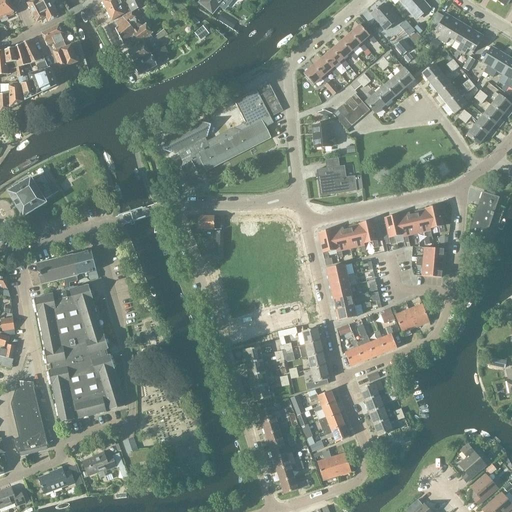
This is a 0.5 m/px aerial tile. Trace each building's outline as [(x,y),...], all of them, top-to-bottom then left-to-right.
[(33,0),(27,4),(36,22),(45,18),(48,22),(57,17),(47,0),(37,0),(36,0),(33,0)] [(103,0),(102,1),(107,11),(124,3),(124,5),(127,4),(124,0),(103,0)] [(124,0),(127,4),(131,12),(153,0),(124,0)] [(232,0),(231,0),(200,0),(198,3),(212,14),(219,6),(223,10),(232,0)] [(398,0),(416,20),(430,8),(422,0),(398,0)] [(112,21),(124,13),(126,16),(131,13),(131,12),(127,4),(124,5),(124,3),(107,11),(112,21)] [(0,20),(1,21),(1,23),(8,20),(7,18),(14,15),(13,14),(14,12),(13,9),(11,8),(9,4),(0,7),(0,20)] [(371,15),(385,31),(397,20),(383,4),(371,15)] [(115,29),(119,38),(140,23),(131,13),(126,16),(122,18),(115,22),(118,27),(115,29)] [(441,34),(438,40),(441,42),(455,20),(445,14),(435,30),(441,34)] [(449,38),(454,42),(464,25),(455,20),(441,42),(445,44),(449,38)] [(142,41),(145,44),(152,38),(150,35),(152,33),(145,24),(143,27),(140,23),(119,38),(123,44),(126,41),(132,48),(135,46),(142,41)] [(62,34),(63,34),(59,25),(41,34),(46,45),(53,42),(54,45),(52,46),(55,51),(66,47),(64,44),(66,43),(62,34)] [(360,25),(350,34),(365,51),(367,49),(361,43),(367,38),(373,44),(376,41),(371,35),(369,36),(360,25)] [(456,51),(460,53),(473,31),(464,25),(454,42),(460,45),(456,51)] [(203,27),(194,34),(200,41),(209,34),(203,27)] [(163,30),(153,38),(154,40),(156,42),(167,35),(163,30)] [(483,37),(473,31),(460,53),(464,55),(467,49),(473,53),(483,37)] [(350,34),(341,42),(359,62),(360,61),(357,57),(352,51),(358,46),(363,52),(365,51),(350,34)] [(127,52),(133,63),(155,52),(150,43),(149,41),(153,38),(152,38),(145,44),(145,45),(137,49),(136,48),(127,52)] [(30,40),(21,45),(29,64),(41,60),(30,40)] [(402,40),(394,47),(402,56),(410,49),(402,40)] [(341,42),(332,50),(346,67),(348,65),(343,59),(349,54),(354,60),(354,61),(357,64),(359,62),(341,42)] [(14,49),(12,49),(16,62),(18,68),(16,68),(18,79),(24,78),(21,67),(29,64),(21,45),(14,49)] [(70,46),(55,51),(53,52),(59,69),(77,62),(70,46)] [(488,75),(501,53),(490,47),(481,63),(487,67),(483,72),(488,75)] [(12,49),(5,51),(6,64),(16,62),(12,49)] [(332,50),(322,58),(337,75),(339,73),(334,67),(339,62),(345,68),(346,67),(332,50)] [(155,52),(133,63),(139,75),(156,66),(154,60),(161,57),(158,52),(158,51),(155,52),(155,51),(155,52)] [(496,72),(502,75),(511,59),(501,53),(488,75),(492,78),(496,72)] [(468,72),(475,61),(469,57),(462,68),(468,72)] [(330,70),(335,76),(337,75),(322,58),(313,66),(337,93),(338,92),(324,76),(330,70)] [(379,61),(386,68),(389,65),(383,58),(379,61)] [(504,85),(508,88),(511,81),(511,59),(502,75),(508,79),(504,85)] [(422,74),(430,84),(448,70),(456,64),(453,60),(439,71),(434,64),(422,74)] [(376,64),(382,72),(386,68),(379,61),(376,64)] [(45,62),(37,65),(39,70),(47,67),(45,62)] [(430,84),(438,94),(450,84),(442,75),(448,70),(451,73),(459,68),(456,64),(448,70),(430,84)] [(396,68),(400,72),(394,77),(404,89),(414,81),(404,69),(403,69),(400,65),(396,68)] [(321,79),(326,84),(324,86),(332,96),(337,93),(313,66),(303,74),(313,85),(321,79)] [(38,72),(28,75),(35,95),(55,86),(48,69),(38,72)] [(388,78),(390,80),(384,86),(395,98),(404,89),(394,77),(394,78),(391,74),(388,78)] [(27,77),(24,78),(18,79),(19,85),(21,84),(24,101),(35,95),(28,75),(27,76),(27,77)] [(364,75),(360,78),(367,85),(370,82),(364,75)] [(363,88),(367,85),(360,78),(350,86),(354,91),(361,86),(363,88)] [(469,80),(461,86),(464,89),(471,84),(469,80)] [(485,81),(480,87),(485,91),(490,85),(485,81)] [(9,94),(9,108),(22,102),(21,86),(17,86),(17,83),(9,83),(9,85),(0,85),(0,95),(8,94),(9,94)] [(258,89),(260,94),(271,89),(268,83),(258,89)] [(446,104),(458,94),(450,84),(438,94),(446,104)] [(464,89),(467,93),(475,88),(471,84),(464,89)] [(384,86),(374,94),(385,106),(395,98),(384,86)] [(260,94),(263,100),(274,94),(271,89),(260,94)] [(178,132),(167,138),(163,150),(174,154),(177,152),(183,163),(188,164),(181,168),(187,179),(195,175),(196,176),(197,176),(196,174),(205,169),(206,171),(270,138),(267,132),(264,128),(273,123),(256,90),(234,102),(245,123),(233,129),(233,128),(225,132),(207,142),(205,138),(206,137),(208,132),(210,126),(199,122),(178,132)] [(374,94),(371,90),(367,93),(371,97),(365,103),(375,115),(385,106),(374,94)] [(480,91),(477,94),(484,100),(487,97),(480,91)] [(499,95),(498,96),(495,93),(491,97),(495,99),(490,105),(503,115),(511,105),(499,95)] [(0,113),(9,109),(8,94),(0,95),(0,94),(0,113)] [(263,100),(266,105),(277,100),(274,94),(263,100)] [(355,94),(350,98),(357,106),(362,102),(355,94)] [(466,104),(458,94),(446,104),(454,114),(466,104)] [(481,104),(484,100),(477,94),(474,98),(481,104)] [(350,98),(346,102),(353,110),(357,106),(350,98)] [(280,105),(277,100),(266,105),(269,111),(280,105)] [(346,102),(342,106),(349,114),(353,110),(346,102)] [(369,111),(362,102),(357,106),(365,114),(369,111)] [(280,105),(269,111),(272,116),(283,111),(280,105)] [(490,105),(482,115),(495,125),(503,115),(490,105)] [(337,110),(344,118),(349,114),(342,106),(337,110)] [(360,118),(365,114),(357,106),(353,110),(360,118)] [(332,114),(346,130),(351,126),(337,110),(332,114)] [(356,122),(360,118),(353,110),(349,114),(356,122)] [(464,111),(461,114),(468,120),(471,117),(464,111)] [(180,114),(165,123),(167,127),(183,119),(180,114)] [(356,122),(349,114),(344,118),(351,126),(356,122)] [(461,114),(458,118),(465,124),(468,120),(461,114)] [(482,115),(474,125),(487,135),(495,125),(482,115)] [(337,145),(336,137),(330,138),(329,124),(313,126),(314,137),(313,137),(314,148),(331,147),(331,146),(337,145)] [(466,135),(479,145),(487,135),(474,125),(466,135)] [(153,140),(149,131),(143,134),(148,143),(153,140)] [(344,166),(339,167),(338,159),(325,161),(326,169),(316,170),(320,197),(357,191),(356,190),(362,189),(360,176),(355,177),(354,176),(346,177),(344,166)] [(7,193),(13,203),(10,205),(12,209),(16,207),(22,218),(45,204),(44,201),(58,192),(53,184),(49,186),(43,175),(32,182),(30,179),(7,193)] [(468,232),(485,238),(499,198),(482,192),(468,232)] [(429,210),(423,211),(427,230),(429,229),(437,228),(438,234),(443,233),(440,219),(446,218),(444,207),(437,208),(437,207),(428,208),(429,210)] [(416,214),(411,215),(416,235),(425,232),(427,238),(431,237),(429,229),(427,230),(423,211),(415,213),(416,214)] [(406,215),(399,217),(403,235),(402,235),(404,243),(408,243),(407,237),(416,235),(411,215),(407,216),(406,215)] [(198,230),(213,230),(221,230),(221,217),(198,217),(198,230)] [(393,218),(393,217),(384,219),(390,245),(395,244),(393,238),(402,235),(403,235),(399,217),(393,218)] [(231,248),(231,241),(240,241),(240,220),(227,220),(227,247),(231,248)] [(240,220),(240,241),(249,241),(249,247),(253,247),(253,220),(240,220)] [(257,248),(257,241),(266,241),(266,220),(253,220),(253,247),(257,248)] [(266,220),(266,241),(275,241),(275,248),(280,248),(280,220),(266,220)] [(372,221),(359,224),(363,244),(372,242),(374,249),(378,248),(372,221)] [(359,224),(345,227),(350,249),(359,247),(361,253),(365,252),(363,244),(359,224)] [(59,240),(70,237),(66,226),(56,229),(59,240)] [(345,227),(331,230),(336,251),(338,259),(342,257),(341,251),(350,249),(345,227)] [(34,246),(48,243),(46,232),(37,234),(36,228),(24,230),(26,241),(32,240),(34,246)] [(336,251),(331,230),(318,234),(324,260),(329,259),(327,252),(336,251)] [(417,258),(416,262),(444,264),(444,256),(443,256),(443,250),(424,249),(423,258),(417,258)] [(223,250),(216,250),(210,252),(213,261),(223,258),(223,250)] [(91,252),(91,251),(72,256),(35,265),(41,285),(64,279),(64,291),(65,291),(67,298),(71,297),(69,290),(70,290),(69,283),(77,281),(77,276),(96,271),(96,270),(94,271),(89,252),(91,252)] [(277,270),(294,266),(292,255),(275,259),(277,270)] [(226,261),(210,266),(213,277),(230,272),(236,270),(234,266),(228,267),(226,261)] [(444,264),(416,262),(416,266),(423,267),(422,277),(441,278),(441,273),(443,273),(444,264)] [(326,270),(328,280),(347,276),(344,265),(326,270)] [(294,266),(277,270),(279,280),(297,277),(294,266)] [(26,275),(28,282),(37,279),(35,272),(26,275)] [(230,272),(213,277),(216,288),(233,282),(239,280),(237,276),(232,278),(230,272)] [(328,280),(330,290),(349,286),(347,276),(328,280)] [(282,291),(299,287),(297,277),(279,280),(282,291)] [(233,282),(216,288),(220,298),(236,293),(242,291),(241,286),(235,288),(233,282)] [(377,291),(375,283),(372,283),(372,284),(368,285),(370,292),(377,291)] [(44,297),(33,299),(36,314),(38,314),(45,350),(43,351),(46,365),(50,365),(51,371),(48,371),(50,386),(52,386),(59,423),(74,420),(72,413),(76,412),(78,419),(106,412),(104,405),(108,404),(110,411),(124,407),(113,370),(114,370),(110,355),(106,357),(104,351),(108,350),(104,335),(102,336),(91,300),(93,300),(88,285),(77,289),(77,288),(70,290),(69,290),(71,297),(67,298),(65,291),(64,291),(56,294),(58,301),(54,302),(52,295),(44,296),(44,297)] [(330,290),(333,301),(351,297),(349,286),(330,290)] [(299,287),(282,291),(284,302),(301,298),(299,287)] [(236,293),(220,298),(223,308),(240,303),(245,301),(244,296),(238,298),(236,293)] [(333,301),(335,311),(354,307),(351,297),(333,301)] [(417,297),(405,301),(407,306),(419,302),(417,297)] [(240,303),(223,308),(226,319),(249,311),(247,307),(242,308),(240,303)] [(414,308),(409,310),(416,328),(429,323),(422,305),(414,308)] [(354,307),(335,311),(337,322),(356,317),(354,307)] [(381,324),(394,318),(389,307),(376,313),(381,324)] [(416,328),(409,310),(395,316),(397,319),(402,333),(416,328)] [(3,334),(10,336),(15,335),(13,324),(12,320),(12,318),(0,319),(0,322),(2,332),(3,332),(3,334)] [(336,328),(339,336),(363,327),(360,319),(336,328)] [(389,336),(381,339),(380,339),(385,353),(397,348),(391,335),(393,334),(390,327),(386,328),(389,336)] [(302,332),(305,345),(320,341),(317,329),(302,332)] [(377,340),(370,343),(368,344),(373,358),(385,353),(380,339),(381,339),(378,331),(374,333),(377,340)] [(10,337),(0,334),(0,346),(4,347),(6,343),(8,343),(10,337)] [(357,344),(358,348),(357,349),(362,362),(373,358),(368,344),(370,343),(367,336),(363,338),(364,340),(357,344)] [(350,367),(362,362),(357,349),(358,348),(355,340),(351,342),(354,349),(345,353),(350,367)] [(302,359),(308,357),(323,354),(320,341),(305,345),(299,346),(302,359)] [(6,350),(5,357),(5,358),(12,359),(15,347),(7,345),(6,350)] [(244,351),(246,364),(262,360),(259,347),(244,351)] [(308,357),(310,370),(326,366),(323,354),(308,357)] [(246,364),(249,376),(265,373),(262,360),(246,364)] [(329,379),(326,366),(310,370),(313,383),(329,379)] [(249,376),(252,388),(267,385),(265,373),(249,376)] [(359,389),(364,401),(379,395),(374,383),(359,389)] [(270,398),(267,385),(252,388),(255,401),(270,398)] [(34,388),(18,387),(17,388),(16,388),(10,405),(19,439),(12,440),(13,446),(16,453),(18,453),(18,454),(19,454),(20,455),(47,449),(47,447),(48,447),(48,445),(49,445),(35,389),(34,389),(34,388)] [(318,399),(321,406),(322,408),(335,402),(331,391),(317,396),(317,395),(309,398),(311,402),(318,399)] [(364,401),(368,413),(383,407),(379,395),(364,401)] [(323,410),(326,417),(326,419),(340,414),(335,402),(322,408),(321,406),(314,409),(315,413),(323,410)] [(292,407),(296,417),(301,414),(297,404),(292,407)] [(258,411),(262,423),(276,419),(280,418),(280,417),(287,415),(285,409),(279,412),(274,414),(272,407),(258,411)] [(368,413),(373,425),(388,419),(383,407),(368,413)] [(297,417),(301,428),(307,425),(303,414),(297,417)] [(327,422),(330,429),(331,431),(345,425),(340,414),(326,419),(326,417),(318,420),(320,425),(327,422)] [(289,422),(287,415),(280,417),(280,418),(283,424),(289,422)] [(262,423),(265,435),(279,431),(276,419),(262,423)] [(373,425),(378,437),(392,431),(388,419),(373,425)] [(84,420),(76,421),(76,430),(85,429),(84,420)] [(349,437),(345,425),(331,431),(330,429),(323,432),(324,436),(332,433),(336,443),(349,437)] [(265,435),(269,447),(283,442),(279,431),(265,435)] [(133,439),(124,442),(128,453),(132,452),(137,450),(133,439)] [(294,439),(288,441),(290,447),(296,445),(294,439)] [(312,452),(323,448),(321,441),(309,446),(312,452)] [(283,442),(269,447),(273,459),(287,454),(283,442)] [(466,483),(485,466),(468,445),(461,451),(467,458),(458,466),(466,474),(461,478),(466,483)] [(324,460),(318,462),(323,480),(337,476),(331,458),(328,449),(321,452),(324,460)] [(88,476),(97,473),(99,479),(105,476),(104,472),(116,467),(112,456),(106,458),(104,453),(96,455),(97,456),(83,462),(88,476)] [(273,459),(276,470),(290,466),(287,454),(273,459)] [(345,454),(331,458),(337,476),(350,472),(345,454)] [(303,469),(302,462),(295,464),(297,471),(303,469)] [(491,465),(485,470),(490,475),(496,470),(491,465)] [(276,470),(280,482),(294,478),(290,466),(276,470)] [(70,471),(64,474),(62,468),(53,472),(54,473),(38,478),(44,494),(68,485),(68,486),(75,484),(70,471)] [(485,475),(470,488),(478,497),(473,501),(477,506),(497,489),(485,475)] [(307,480),(301,482),(296,484),(294,478),(280,482),(284,494),(298,490),(303,488),(309,486),(307,480)] [(511,486),(509,483),(503,489),(507,493),(511,488),(511,486)] [(0,491),(0,509),(16,504),(17,507),(26,504),(25,502),(30,501),(25,489),(13,493),(11,488),(0,491)] [(511,506),(501,493),(481,510),(482,511),(489,511),(490,511),(506,511),(511,507),(511,506)] [(327,511),(324,503),(301,511),(327,511)]
